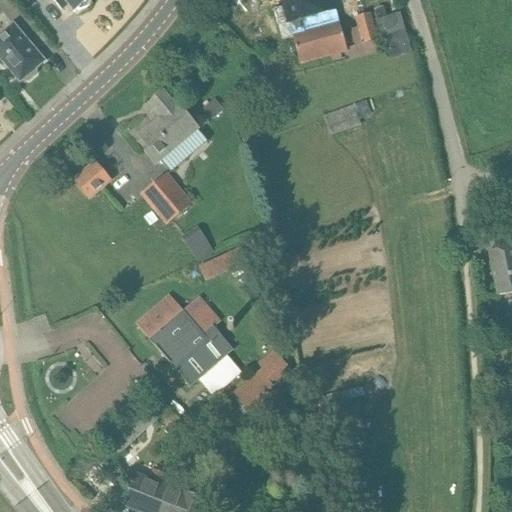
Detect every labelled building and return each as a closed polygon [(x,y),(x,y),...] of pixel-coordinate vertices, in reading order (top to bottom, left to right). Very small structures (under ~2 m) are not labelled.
[(53,0),(62,11),(68,6),(75,13),(78,10),(79,12),(81,10),(87,8),(91,1),(93,0),(92,0),(53,0)] [(333,0),(282,0),(285,7),(275,10),(283,41),(293,39),(300,65),(328,58),(347,52),(333,0)] [(385,9),(375,12),(377,20),(375,21),(387,60),(412,52),(400,13),(387,17),(385,9)] [(355,18),(362,46),(379,41),(372,13),(355,18)] [(0,36),(0,58),(7,67),(20,82),(22,81),(29,82),(37,75),(37,68),(45,62),(14,25),(0,36)] [(163,93),(150,104),(162,118),(139,137),(150,149),(145,153),(155,165),(198,128),(177,105),(175,107),(163,93)] [(203,109),(212,120),(224,111),(215,100),(203,109)] [(355,106),(324,117),(331,137),(362,126),(355,106)] [(90,201),(111,181),(96,163),(74,181),(90,201)] [(168,226),(192,206),(167,176),(144,196),(168,226)] [(193,261),(211,254),(202,231),(184,238),(193,261)] [(511,232),(493,237),(496,251),(489,252),(498,296),(511,292),(511,232)] [(242,248),(199,267),(206,282),(249,263),(242,248)] [(183,312),(170,296),(136,325),(190,388),(199,380),(234,351),(215,328),(221,322),(200,297),(183,312)] [(238,330),(239,328),(238,326),(237,324),(236,323),(234,322),(232,322),(230,323),(228,324),(227,326),(227,328),(227,330),(228,331),(229,333),(231,334),(232,334),(234,334),(236,333),(237,332),(238,330)] [(247,410),(281,382),(293,372),(273,349),(257,363),(262,369),(232,394),(233,395),(214,412),(207,405),(188,421),(213,450),(252,417),(247,410)] [(143,434),(129,417),(103,440),(118,457),(143,434)] [(126,479),(132,474),(122,463),(116,467),(126,479)] [(186,493),(135,475),(121,506),(137,511),(202,511),(207,500),(186,492),(186,493)]
